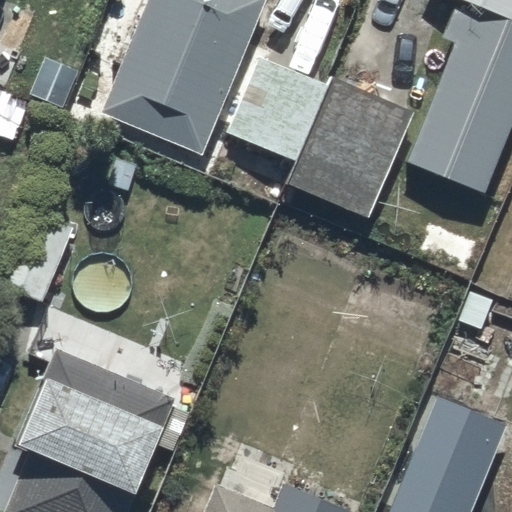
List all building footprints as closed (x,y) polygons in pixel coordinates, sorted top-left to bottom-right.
[(256,0),(139,0),(97,103),(199,144),(256,0)] [(511,0),(449,0),(439,27),(450,31),(403,152),(484,184),(511,112),(511,0)] [(321,74),(258,49),(227,121),(295,148),(286,171),(369,204),(412,98),(326,63),(321,74)] [(480,232),(433,209),(416,246),(463,268),(480,232)] [(9,421),(27,428),(0,498),(0,508),(10,511),(123,511),(154,434),(171,440),(198,371),(155,354),(152,361),(56,324),(43,357),(35,355),(9,421)] [(318,404),(298,449),(372,481),(391,435),(318,404)] [(419,406),(378,503),(399,511),(451,511),(461,488),(466,490),(472,477),(480,481),(486,465),(480,463),(486,450),(462,440),(468,426),(419,406)] [(310,511),(212,470),(193,511),(310,511)]
